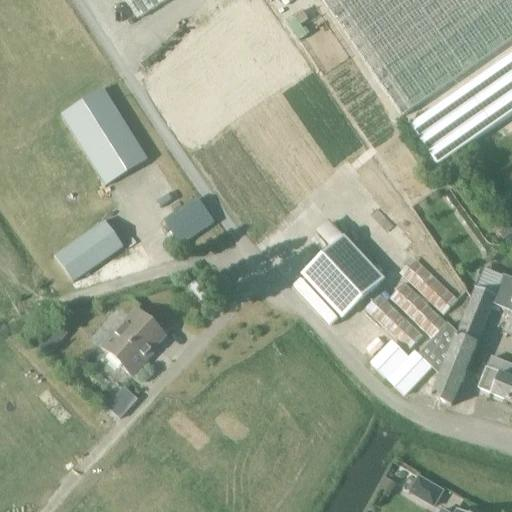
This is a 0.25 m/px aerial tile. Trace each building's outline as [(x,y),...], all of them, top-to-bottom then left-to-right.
[(124,0),(137,19),(165,0),(320,0),(400,117),(511,39),(511,1),(511,0),(124,0)] [(511,116),(511,56),(410,127),(438,167),(511,116)] [(100,91),(59,118),(104,188),(145,161),(100,91)] [(67,156),(0,202),(0,207),(25,244),(95,196),(67,156)] [(166,225),(181,246),(214,223),(200,202),(166,225)] [(106,221),(53,256),(72,284),(124,248),(106,221)] [(384,280),(345,237),(302,277),(342,319),(384,280)] [(414,259),(399,275),(443,317),(458,301),(414,259)] [(211,281),(206,284),(212,293),(217,289),(211,281)] [(430,398),(451,407),(478,344),(497,297),(475,289),(458,334),(405,284),(390,300),(433,341),(419,356),(440,376),(438,380),(429,377),(422,394),(431,397),(430,398)] [(380,296),(365,311),(409,352),(424,337),(380,296)] [(511,336),(511,312),(511,313),(503,333),(511,336)] [(134,313),(99,350),(130,377),(145,361),(142,358),(163,338),(134,313)] [(390,342),(369,365),(404,399),(432,369),(414,352),(408,359),(390,342)] [(492,396),(511,403),(511,366),(492,358),(480,390),(493,395),(492,396)] [(410,493),(434,508),(443,492),(419,478),(410,493)]
